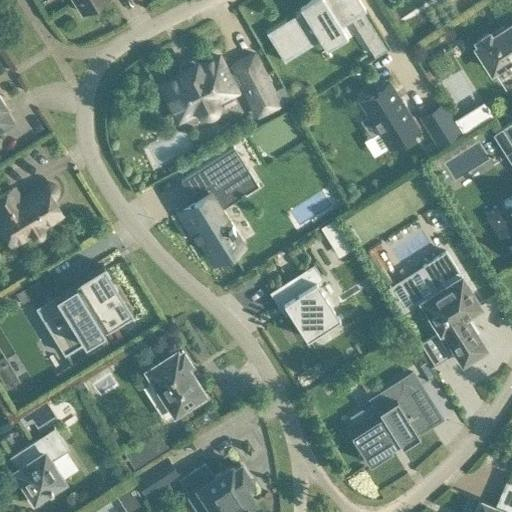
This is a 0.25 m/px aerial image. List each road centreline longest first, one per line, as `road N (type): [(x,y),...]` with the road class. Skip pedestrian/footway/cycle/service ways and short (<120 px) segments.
road 1 (residential): [(296,440),(277,386),(245,336),(146,245),(84,140),(93,69),(117,44),(200,0)]
road 2 (residential): [(511,380),(471,442),(392,511)]
